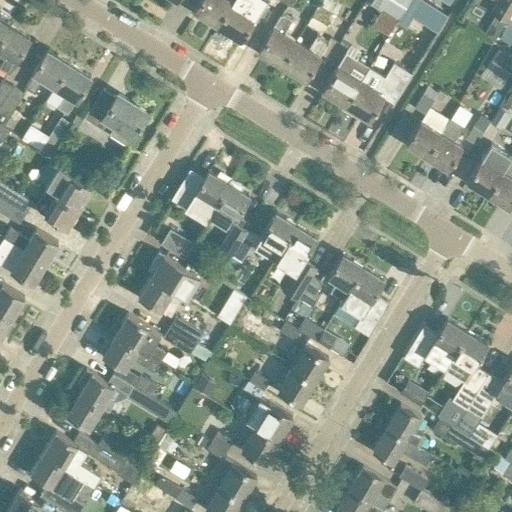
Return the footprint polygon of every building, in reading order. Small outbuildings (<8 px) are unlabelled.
[(198,0),(194,8),(217,23),(231,0),(198,0)] [(235,0),(231,0),(217,23),(241,38),(264,0),(248,0),(245,6),(235,0)] [(320,0),(318,3),(334,13),(341,1),(339,0),(320,0)] [(372,0),(380,5),(378,8),(381,10),(383,7),(399,17),(409,0),(372,0)] [(409,0),(399,17),(398,19),(407,25),(414,15),(438,30),(448,13),(427,0),(409,0)] [(511,0),(497,0),(492,9),(497,12),(506,18),(511,8),(511,0)] [(335,14),(334,13),(318,3),(311,15),(328,26),(335,14)] [(0,37),(10,23),(12,19),(0,10),(0,37)] [(258,48),(281,63),(297,38),(285,31),(293,17),(282,10),(258,48)] [(497,12),(490,23),(500,29),(506,18),(497,12)] [(511,39),(511,16),(509,15),(497,34),(510,42),(511,39)] [(0,66),(8,71),(30,36),(10,23),(0,37),(0,66)] [(297,38),(281,63),(305,78),(328,40),(318,33),(310,46),(297,38)] [(42,78),(54,85),(70,61),(47,46),(32,71),(33,72),(25,85),(34,91),(42,78)] [(511,54),(499,47),(486,67),(506,79),(511,69),(511,54)] [(346,50),(322,88),(345,103),(361,78),(369,65),(356,57),(346,50)] [(361,78),(345,103),(369,118),(383,94),(393,101),(412,71),(394,60),(384,74),(369,65),(361,78)] [(91,74),(70,61),(54,85),(65,92),(57,105),(67,112),(76,98),(91,74)] [(0,82),(0,105),(15,83),(3,77),(0,82)] [(15,83),(0,105),(0,123),(11,130),(22,137),(31,122),(13,112),(26,90),(15,83)] [(406,140),(427,153),(449,117),(430,105),(440,90),(428,83),(415,105),(426,112),(422,119),(420,117),(406,140)] [(115,94),(103,86),(84,115),(102,127),(108,117),(115,122),(109,131),(126,142),(147,109),(118,90),(115,94)] [(498,105),(493,122),(504,125),(509,108),(498,105)] [(76,113),(71,121),(70,122),(77,126),(83,117),(76,113)] [(50,154),(70,122),(71,121),(61,115),(41,148),(50,154)] [(467,136),(477,142),(484,130),(474,123),(470,130),(449,117),(427,153),(448,167),(467,136)] [(0,147),(11,130),(0,123),(0,147)] [(481,155),(467,178),(488,192),(509,158),(511,153),(491,140),(484,150),(481,155)] [(511,160),(509,158),(488,192),(509,205),(511,199),(511,160)] [(47,186),(57,192),(79,206),(92,184),(60,165),(47,186)] [(188,168),(171,195),(206,217),(208,214),(208,213),(214,203),(215,204),(229,180),(228,180),(230,176),(231,176),(220,169),(218,173),(208,167),(202,176),(188,168)] [(214,203),(208,213),(208,214),(225,224),(231,227),(219,246),(231,253),(246,228),(236,222),(239,217),(236,215),(250,193),(241,187),(243,184),(231,177),(230,176),(228,180),(229,180),(215,204),(214,203)] [(0,179),(0,195),(28,212),(34,201),(0,179)] [(40,210),(67,226),(79,206),(57,192),(47,186),(37,202),(40,210)] [(0,210),(21,223),(28,212),(0,195),(0,210)] [(246,228),(231,253),(241,259),(251,243),(274,257),(281,245),(296,222),(275,209),(259,236),(246,228)] [(281,245),(274,257),(294,270),(282,289),(295,298),(297,295),(311,273),(316,265),(303,257),(317,235),(296,222),(281,245)] [(11,224),(4,235),(14,241),(46,260),(58,239),(36,226),(30,236),(11,224)] [(170,228),(162,241),(183,254),(192,241),(170,228)] [(0,241),(0,260),(33,281),(46,260),(14,241),(4,235),(0,241)] [(156,264),(151,273),(173,287),(184,294),(187,296),(202,271),(187,262),(185,265),(159,249),(151,261),(156,264)] [(342,298),(349,287),(363,264),(342,251),(328,274),(337,279),(330,290),(342,298)] [(384,277),(363,264),(349,287),(342,298),(340,300),(360,313),(354,323),(369,332),(389,299),(376,291),(384,277)] [(151,273),(138,293),(172,314),(184,294),(173,287),(151,273)] [(311,273),(297,295),(312,305),(319,293),(315,290),(322,280),(311,273)] [(0,307),(12,315),(25,295),(2,281),(0,279),(0,307)] [(0,307),(0,335),(12,315),(0,307)] [(225,308),(220,316),(230,322),(235,314),(225,308)] [(271,309),(264,320),(292,337),(299,326),(271,309)] [(128,310),(115,331),(159,359),(160,360),(166,351),(154,343),(161,331),(128,310)] [(169,324),(196,341),(202,331),(175,314),(169,324)] [(446,365),(469,330),(446,316),(432,339),(422,355),(432,361),(442,345),(453,352),(445,364),(446,365)] [(190,351),(196,341),(169,324),(163,334),(190,351)] [(310,326),(306,332),(317,338),(323,329),(323,328),(317,324),(310,326)] [(317,338),(329,345),(334,336),(323,329),(317,338)] [(475,363),(488,342),(469,330),(446,365),(465,376),(452,397),(467,407),(488,371),(475,363)] [(159,359),(115,331),(102,352),(125,366),(131,357),(153,370),(159,359)] [(291,363),(315,378),(328,355),(305,341),(291,363)] [(511,404),(511,362),(493,393),(511,404)] [(301,400),(315,378),(291,363),(277,386),(301,400)] [(108,394),(114,383),(86,366),(78,379),(83,383),(79,390),(102,404),(109,408),(115,398),(108,394)] [(249,378),(265,387),(270,379),(254,369),(249,378)] [(138,374),(132,382),(144,389),(150,379),(139,372),(138,374)] [(201,372),(194,384),(204,391),(211,379),(201,372)] [(483,380),(456,425),(480,440),(486,430),(477,423),(491,401),(486,397),(493,387),(483,380)] [(177,410),(151,394),(144,389),(132,382),(126,394),(170,421),(177,410)] [(102,404),(79,390),(66,411),(89,425),(102,404)] [(258,395),(245,416),(256,423),(279,437),(292,414),(269,400),(260,394),(259,394),(258,395)] [(400,401),(386,424),(421,445),(427,434),(416,427),(423,415),(400,401)] [(491,447),(480,440),(456,425),(440,415),(432,429),(455,443),(457,441),(476,453),(475,456),(482,460),(491,447)] [(227,446),(233,437),(206,421),(201,429),(227,446)] [(256,423),(242,445),(265,459),(279,437),(256,423)] [(432,451),(421,445),(386,424),(373,447),(396,461),(403,449),(424,463),(432,451)] [(56,428),(43,449),(81,473),(94,481),(100,470),(79,457),(86,447),(56,428)] [(207,474),(218,481),(242,496),(256,473),(223,453),(227,446),(201,429),(200,430),(211,437),(204,447),(220,454),(207,474)] [(125,459),(130,451),(131,449),(104,432),(98,442),(125,459)] [(118,471),(125,459),(98,442),(90,454),(118,471)] [(43,449),(30,470),(47,480),(42,489),(61,501),(73,508),(77,511),(83,502),(69,493),(81,473),(43,449)] [(130,451),(125,459),(141,469),(146,461),(130,451)] [(363,463),(349,485),(383,506),(397,484),(363,463)] [(400,474),(422,487),(428,477),(406,464),(400,474)] [(454,474),(452,483),(456,488),(467,481),(459,470),(454,474)] [(140,474),(135,483),(182,511),(186,511),(191,505),(175,495),(157,484),(140,474)] [(218,511),(232,511),(242,496),(218,481),(205,503),(218,511)] [(392,511),(383,506),(349,485),(335,508),(340,511),(392,511)] [(181,486),(175,495),(191,505),(197,496),(181,486)] [(47,511),(51,506),(20,487),(7,507),(15,511),(47,511)] [(431,511),(451,511),(454,508),(454,507),(422,487),(414,501),(431,511)] [(454,507),(454,508),(459,511),(465,511),(473,499),(463,493),(454,507)] [(119,502),(112,511),(128,511),(130,509),(119,502)]
